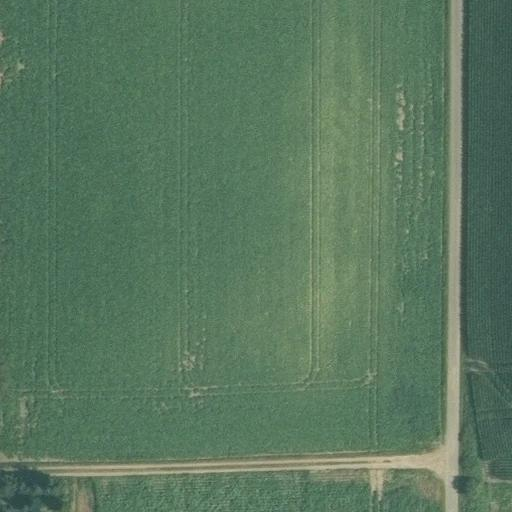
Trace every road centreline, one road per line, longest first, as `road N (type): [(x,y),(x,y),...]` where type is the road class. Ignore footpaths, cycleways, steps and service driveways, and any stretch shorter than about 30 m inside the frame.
road 1 (track): [(453,511),(459,0)]
road 2 (track): [(0,475),(453,459)]
